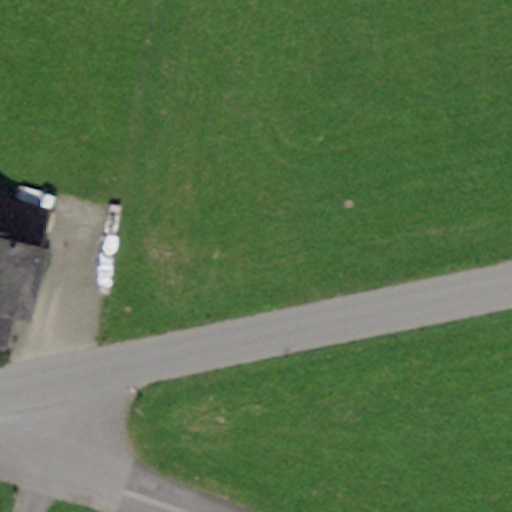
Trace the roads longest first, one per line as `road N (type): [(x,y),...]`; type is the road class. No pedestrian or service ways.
road 1 (residential): [(511,279),(38,377)]
road 2 (residential): [(191,511),(52,457),(38,377)]
